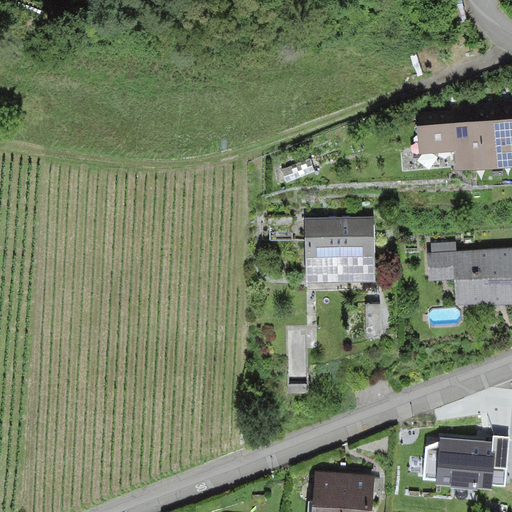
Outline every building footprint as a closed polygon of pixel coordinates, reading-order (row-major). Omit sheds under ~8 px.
[(511,116),(457,119),(459,165),(511,161),(511,116)] [(380,215),(308,218),(310,281),(382,278),(380,215)] [(463,240),(431,241),(433,281),(459,279),(460,303),(511,300),(511,246),(463,249),(463,240)] [(445,448),(423,447),(419,479),(506,484),(510,443),(446,438),(445,448)] [(378,511),(380,473),(320,470),(317,511),(378,511)]
